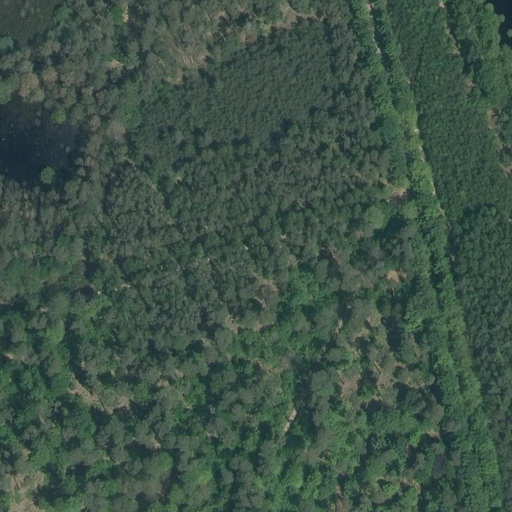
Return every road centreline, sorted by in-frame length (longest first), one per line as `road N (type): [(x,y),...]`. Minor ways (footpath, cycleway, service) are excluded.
road 1 (unknown): [(390,0),(434,195),(451,229),(453,299),(501,511)]
road 2 (track): [(412,194),(485,511)]
road 3 (track): [(412,194),(368,0)]
